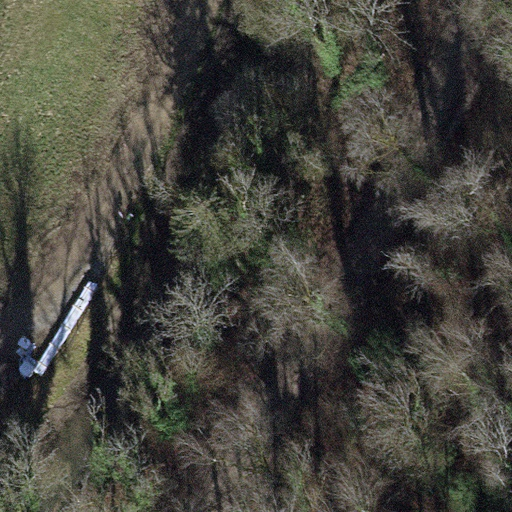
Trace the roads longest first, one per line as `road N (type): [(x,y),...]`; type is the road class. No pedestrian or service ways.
road 1 (track): [(467,0),(433,115),(246,474),(216,511)]
road 2 (track): [(0,331),(34,302),(130,177),(170,0)]
road 3 (track): [(509,0),(433,115)]
